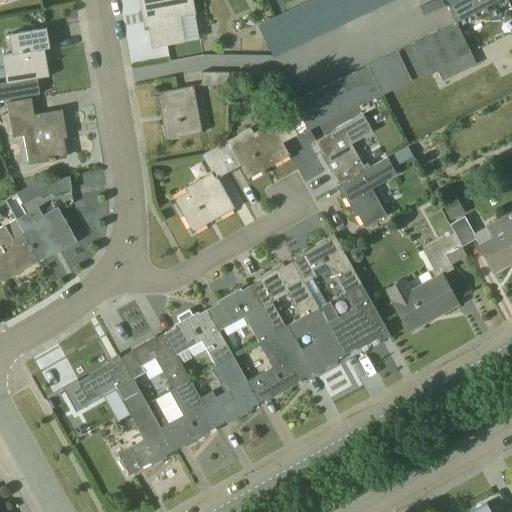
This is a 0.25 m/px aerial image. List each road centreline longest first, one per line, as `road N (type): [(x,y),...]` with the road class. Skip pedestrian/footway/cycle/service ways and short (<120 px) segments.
road 1 (residential): [(0,356),(102,288),(128,250),(132,208),(97,0)]
road 2 (unclassified): [(511,352),(219,511)]
road 3 (unclassified): [(353,511),(511,421)]
road 4 (unclassified): [(58,511),(0,400)]
